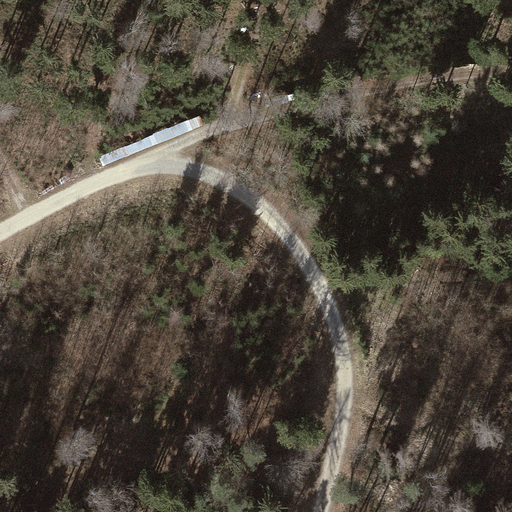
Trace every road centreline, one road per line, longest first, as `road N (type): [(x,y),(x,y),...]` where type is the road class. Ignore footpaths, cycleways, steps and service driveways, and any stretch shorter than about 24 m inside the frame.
road 1 (track): [(318,511),(346,402),(333,311),(291,240),(238,188),(169,160),(81,191),(0,234)]
road 2 (track): [(169,160),(209,129),(282,110),(415,81),(511,79)]
